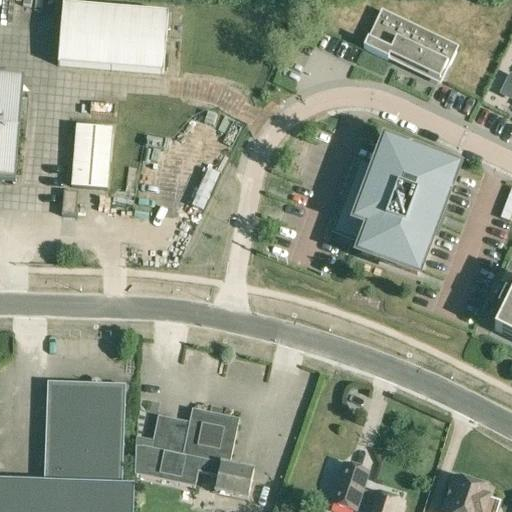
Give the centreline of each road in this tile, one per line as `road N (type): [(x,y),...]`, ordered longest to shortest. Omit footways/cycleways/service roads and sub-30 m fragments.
road 1 (unclassified): [(511,162),(370,100),(340,99),(292,115),(264,153),(224,317)]
road 2 (tertiary): [(511,428),(371,359),(224,317)]
road 3 (tertiary): [(224,317),(0,301)]
